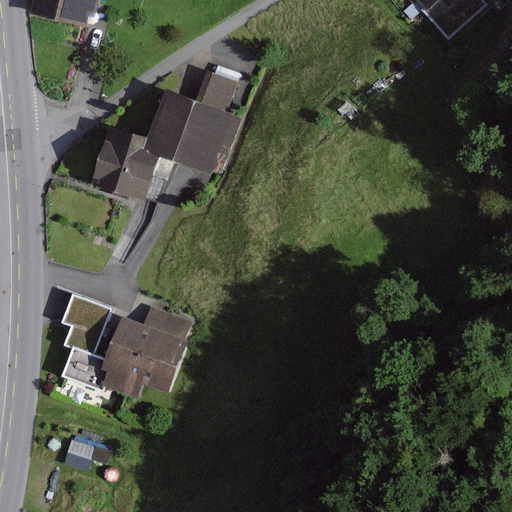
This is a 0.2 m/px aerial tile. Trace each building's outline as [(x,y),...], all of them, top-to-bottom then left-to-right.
[(34,0),(32,13),(86,27),(89,16),(95,17),(98,0),(34,0)] [(396,0),(406,11),(404,13),(411,21),(422,11),(449,41),(489,7),(482,0),(396,0)] [(197,101),(168,89),(149,139),(112,127),(93,185),(146,202),(147,199),(158,202),(165,182),(154,178),(161,157),(211,176),(213,172),(222,175),(244,118),(227,112),(239,82),(209,71),(197,101)] [(109,320),(114,309),(75,294),(63,324),(71,328),(64,347),(73,350),(62,378),(103,394),(105,388),(138,401),(144,385),(169,395),(189,343),(184,341),(191,323),(152,308),(146,326),(126,318),(123,325),(109,320)] [(111,452),(73,440),(68,453),(106,465),(111,452)]
